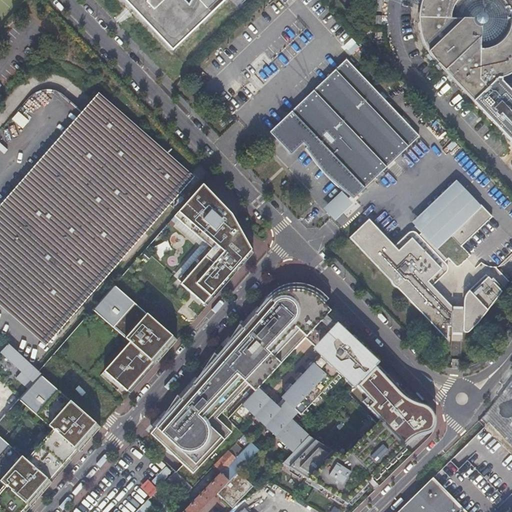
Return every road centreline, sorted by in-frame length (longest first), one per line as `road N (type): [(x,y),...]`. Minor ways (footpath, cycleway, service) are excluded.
road 1 (residential): [(54,511),(293,239)]
road 2 (unclassified): [(293,239),(66,0)]
road 3 (unclassified): [(418,371),(293,239)]
road 4 (unclassified): [(457,413),(447,438),(372,511)]
